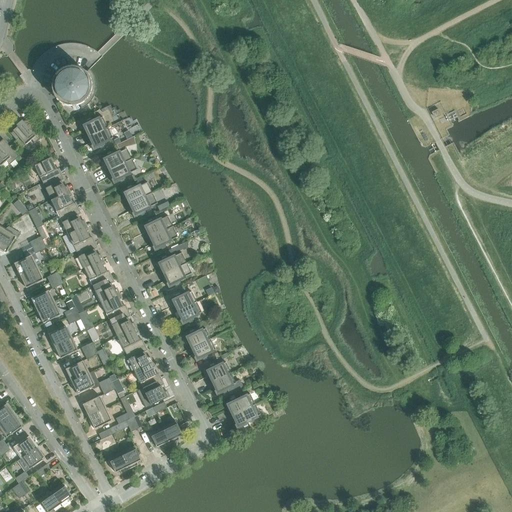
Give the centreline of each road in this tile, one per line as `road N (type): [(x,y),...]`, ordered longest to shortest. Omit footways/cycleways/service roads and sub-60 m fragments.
road 1 (residential): [(212,439),(30,88)]
road 2 (residential): [(112,501),(0,271)]
road 3 (residential): [(0,366),(100,508)]
